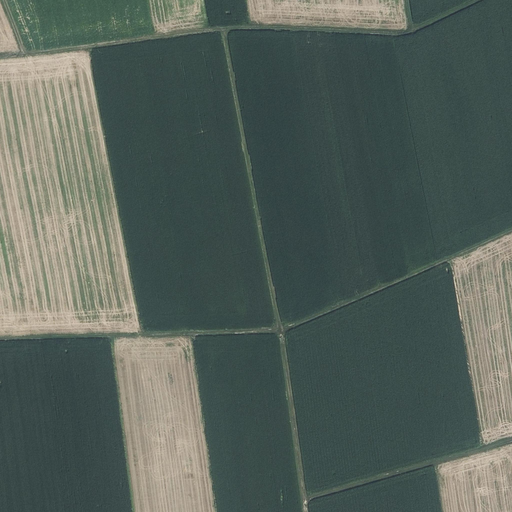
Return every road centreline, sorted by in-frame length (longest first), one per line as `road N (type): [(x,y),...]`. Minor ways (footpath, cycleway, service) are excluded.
road 1 (track): [(511,230),(280,331),(0,338)]
road 2 (track): [(224,29),(305,511)]
road 3 (track): [(473,0),(415,28),(224,29),(0,55)]
road 4 (track): [(511,439),(303,499)]
